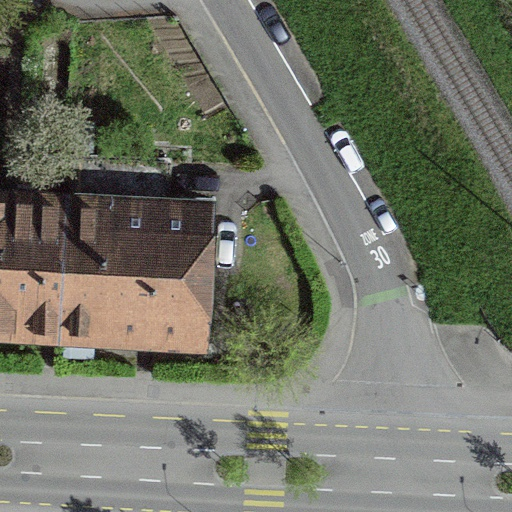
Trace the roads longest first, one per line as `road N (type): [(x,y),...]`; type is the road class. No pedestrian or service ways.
road 1 (residential): [(487,482),(213,0)]
road 2 (primary): [(130,465),(487,482)]
road 3 (primary): [(0,459),(130,465)]
